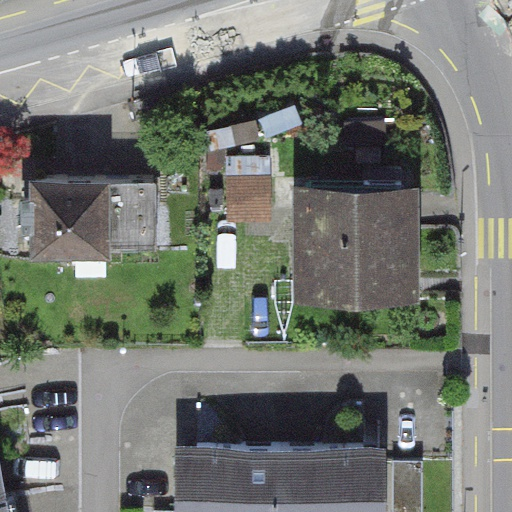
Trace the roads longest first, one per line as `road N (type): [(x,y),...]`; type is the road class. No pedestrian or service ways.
road 1 (residential): [(108,511),(111,378),(419,377)]
road 2 (secondary): [(283,0),(0,78)]
